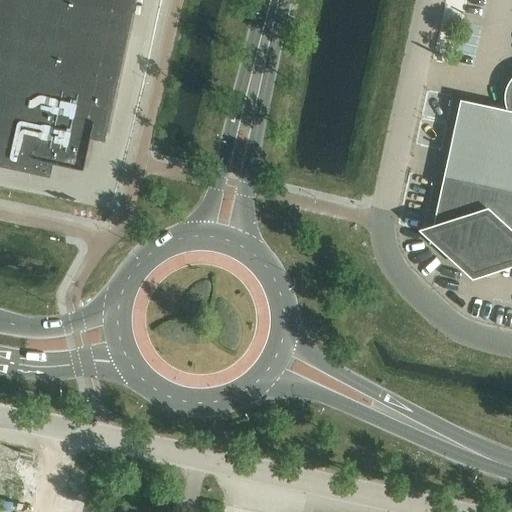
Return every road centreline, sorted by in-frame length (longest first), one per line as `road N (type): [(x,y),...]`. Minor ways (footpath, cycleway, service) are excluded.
road 1 (unclassified): [(0,420),(438,511)]
road 2 (residential): [(149,0),(117,149),(97,179),(73,190),(0,177)]
road 3 (tertiary): [(240,247),(244,190),(285,0)]
road 4 (tertiary): [(264,0),(200,237)]
road 5 (unclassified): [(430,0),(383,211)]
road 6 (unclassified): [(511,346),(463,331),(422,297),(391,263),(383,211)]
road 7 (secondary): [(260,380),(434,437)]
road 8 (secondary): [(434,437),(283,336)]
road 9 (secondary): [(130,366),(146,385),(191,404),(240,395),(260,380)]
road 10 (secondary): [(0,362),(130,366)]
road 11 (secondary): [(118,307),(52,329),(0,322)]
